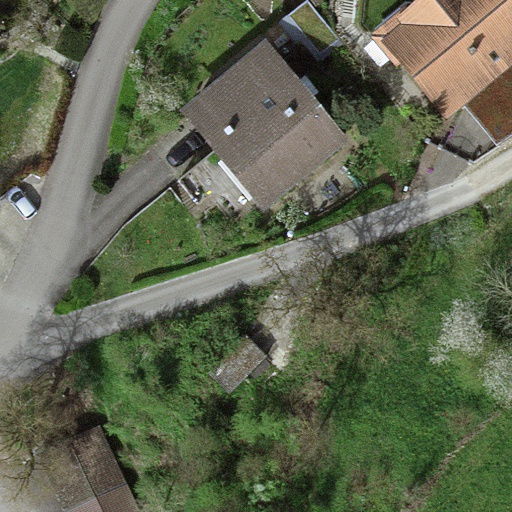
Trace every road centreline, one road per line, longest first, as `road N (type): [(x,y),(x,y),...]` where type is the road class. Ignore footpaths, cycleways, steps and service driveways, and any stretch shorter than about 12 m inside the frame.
road 1 (residential): [(511,162),(453,201),(0,357)]
road 2 (residential): [(132,0),(99,73),(53,231),(0,349)]
